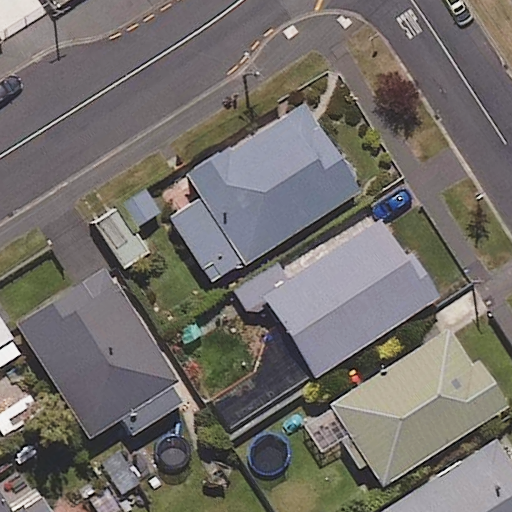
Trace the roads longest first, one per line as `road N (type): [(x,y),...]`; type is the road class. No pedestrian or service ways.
road 1 (tertiary): [(239,0),(0,158)]
road 2 (residential): [(511,158),(409,0)]
